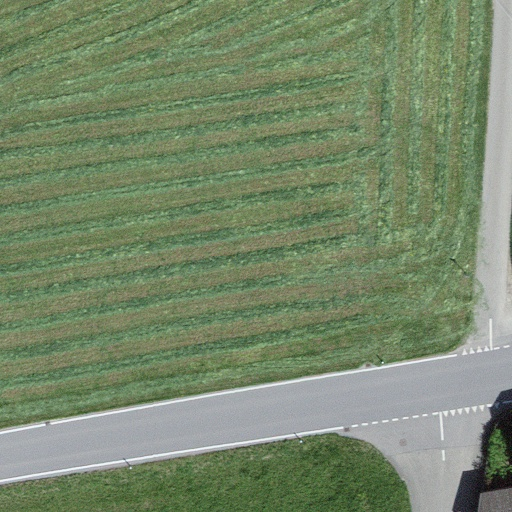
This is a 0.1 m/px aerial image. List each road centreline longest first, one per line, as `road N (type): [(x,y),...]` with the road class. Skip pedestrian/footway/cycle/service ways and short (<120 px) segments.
road 1 (tertiary): [(434,384),(0,459)]
road 2 (unclassified): [(494,373),(489,316),(508,0)]
road 3 (unclassified): [(434,384),(441,511)]
